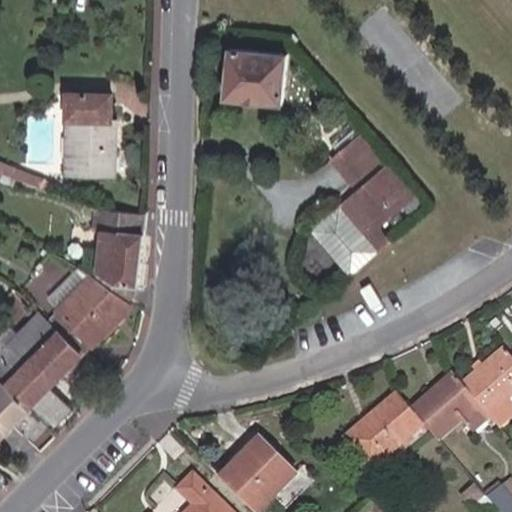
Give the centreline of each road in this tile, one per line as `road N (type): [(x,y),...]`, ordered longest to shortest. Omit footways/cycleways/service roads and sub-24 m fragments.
road 1 (residential): [(152,371),(187,386),(310,366),(439,310),(511,260)]
road 2 (residential): [(152,371),(177,216),(183,0)]
road 3 (residential): [(12,511),(152,371)]
